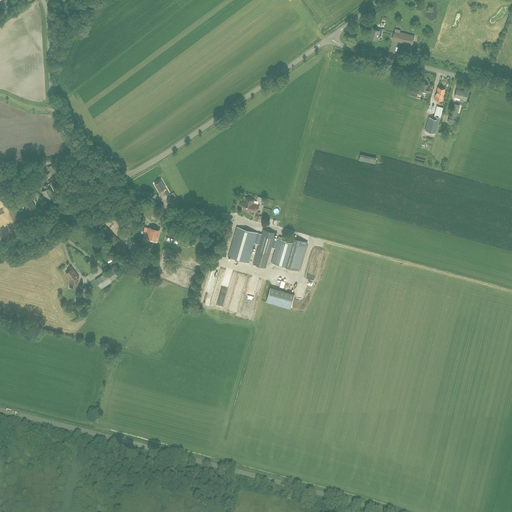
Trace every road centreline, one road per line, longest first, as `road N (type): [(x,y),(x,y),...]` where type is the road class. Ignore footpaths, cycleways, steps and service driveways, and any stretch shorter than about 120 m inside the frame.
road 1 (unclassified): [(390,511),(0,409)]
road 2 (unclassified): [(114,184),(331,37)]
road 3 (residential): [(103,177),(65,134),(54,108),(43,0)]
road 4 (unclassified): [(511,90),(331,37)]
road 5 (unclassified): [(0,250),(114,184)]
